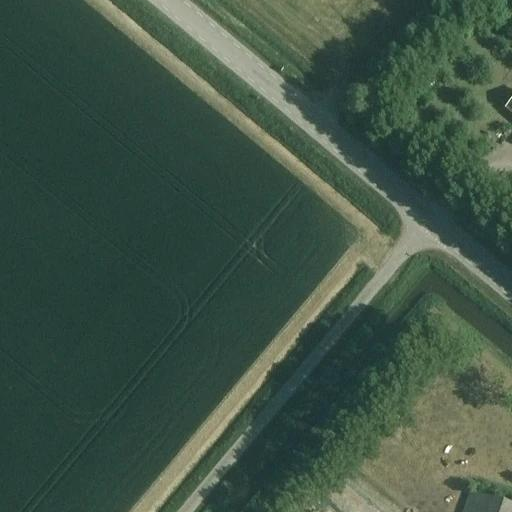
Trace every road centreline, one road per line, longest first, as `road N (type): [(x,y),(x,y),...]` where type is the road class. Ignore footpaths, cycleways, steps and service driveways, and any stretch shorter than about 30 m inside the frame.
road 1 (unclassified): [(188,511),(428,220)]
road 2 (tertiary): [(428,220),(166,0)]
